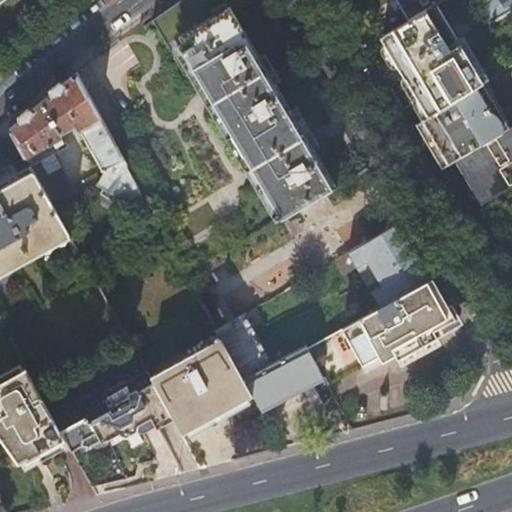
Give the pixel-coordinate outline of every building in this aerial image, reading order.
[(182,47),(235,14),(257,0),(184,0),(153,21),(174,52),(182,47)] [(442,0),(395,0),(408,20),(437,3),(442,0)] [(511,0),(489,0),(485,3),(495,20),(511,9),(511,0)] [(437,3),(408,20),(383,35),(380,36),(401,72),(459,39),(437,3)] [(235,14),(182,47),(278,210),(273,213),(277,220),(336,186),(235,14)] [(459,39),(401,72),(404,77),(402,79),(402,84),(422,119),(484,82),(459,39)] [(34,169),(51,199),(73,187),(54,153),(60,150),(54,140),(63,135),(61,132),(76,123),(105,175),(116,169),(121,178),(117,181),(125,194),(140,186),(77,71),(10,128),(34,169)] [(509,125),(484,82),(422,119),(447,162),(448,162),(454,158),(509,125)] [(480,203),(511,183),(511,123),(509,125),(454,158),(480,203)] [(0,272),(71,234),(51,199),(34,169),(21,176),(14,163),(0,169),(0,272)] [(399,222),(347,253),(360,275),(370,269),(379,285),(369,291),(377,306),(431,277),(399,222)] [(305,345),(323,376),(326,383),(377,355),(380,361),(394,353),(397,358),(436,337),(434,332),(456,320),(431,277),(377,306),(305,345)] [(217,330),(221,337),(243,376),(271,361),(244,314),(217,330)] [(43,397),(1,318),(0,318),(0,434),(20,463),(29,458),(30,460),(67,439),(57,421),(43,397)] [(221,337),(150,376),(174,419),(182,433),(253,394),(243,376),(221,337)] [(243,376),(253,394),(261,409),(323,376),(305,345),(305,343),(271,361),(243,376)] [(66,416),(57,421),(67,439),(74,451),(85,444),(92,446),(102,440),(103,442),(121,433),(123,435),(129,436),(138,432),(138,431),(145,433),(156,426),(158,428),(174,419),(150,376),(147,371),(126,383),(131,393),(109,405),(101,389),(66,409),(72,420),(69,422),(66,416)]
